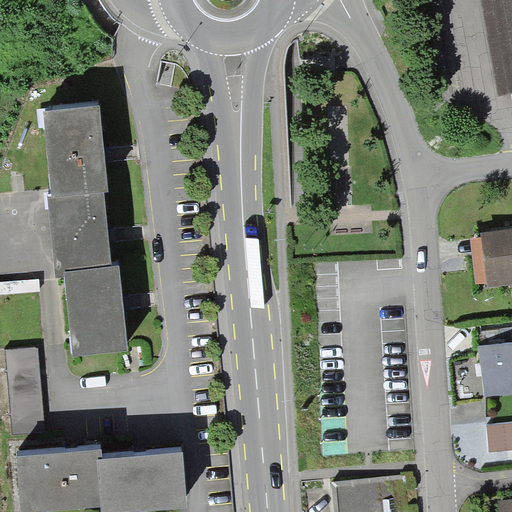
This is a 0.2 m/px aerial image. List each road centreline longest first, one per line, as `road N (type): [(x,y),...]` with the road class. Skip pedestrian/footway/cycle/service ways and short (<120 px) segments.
road 1 (primary): [(237,145),(267,511)]
road 2 (residential): [(420,177),(437,484)]
road 3 (residential): [(346,0),(397,99),(420,177)]
road 4 (primary): [(237,145),(269,22)]
road 5 (primary): [(197,32),(237,145)]
